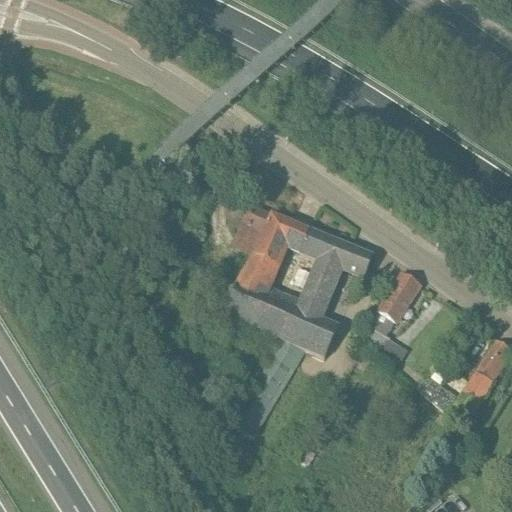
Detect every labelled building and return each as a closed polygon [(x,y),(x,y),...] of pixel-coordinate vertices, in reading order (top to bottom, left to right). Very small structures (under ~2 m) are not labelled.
[(299,261),(308,236),(249,212),(232,253),(251,262),(221,316),(279,342),(296,304),(271,292),(286,257),(290,257),(299,261)] [(308,236),(299,261),(314,267),(299,306),(296,304),(279,342),(226,427),(253,443),(306,353),(325,362),(338,333),(316,322),(337,276),(361,286),(372,262),(308,236)] [(395,327),(419,290),(402,279),(361,343),(379,355),(386,343),(384,341),(393,326),(395,327)] [(511,355),(511,353),(497,344),(455,408),(471,418),(511,355)] [(445,416),(457,401),(440,388),(449,375),(441,369),(420,396),(445,416)]
